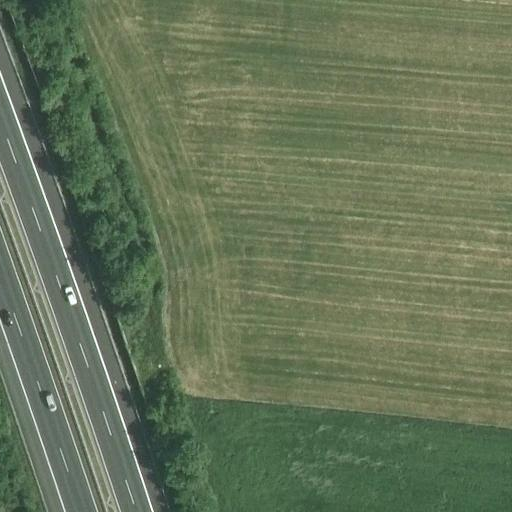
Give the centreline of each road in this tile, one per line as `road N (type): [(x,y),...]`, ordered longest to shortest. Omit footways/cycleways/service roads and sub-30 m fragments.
road 1 (motorway): [(137,511),(0,86)]
road 2 (motorway): [(0,273),(81,511)]
